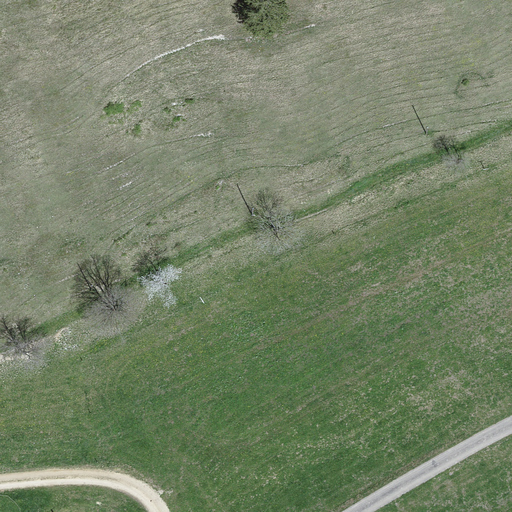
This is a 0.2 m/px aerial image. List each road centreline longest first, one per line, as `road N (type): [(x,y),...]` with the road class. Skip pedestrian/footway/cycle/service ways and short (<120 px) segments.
road 1 (unclassified): [(357,511),(511,418)]
road 2 (track): [(0,482),(116,480),(140,489),(159,511)]
